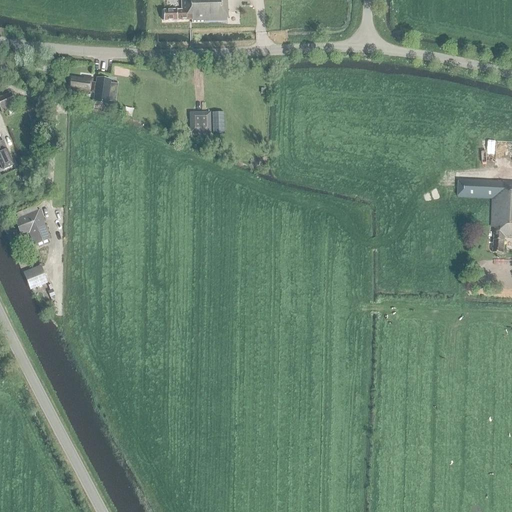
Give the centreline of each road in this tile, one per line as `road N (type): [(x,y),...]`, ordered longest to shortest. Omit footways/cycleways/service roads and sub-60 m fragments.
road 1 (tertiary): [(368,49),(201,55),(0,42)]
road 2 (secondary): [(101,511),(0,316)]
road 3 (tertiary): [(368,49),(511,74)]
